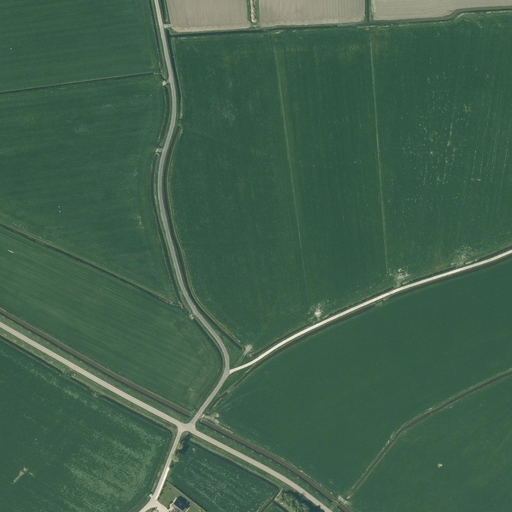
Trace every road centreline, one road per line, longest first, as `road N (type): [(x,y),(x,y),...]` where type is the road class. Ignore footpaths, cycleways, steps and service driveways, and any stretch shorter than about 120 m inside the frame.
road 1 (unclassified): [(188,429),(227,360),(180,282),(161,205),(160,165),(174,107),(156,0)]
road 2 (track): [(255,360),(397,289),(511,250)]
road 3 (unclassified): [(182,425),(0,324)]
road 4 (unclassified): [(328,511),(281,477),(188,429)]
